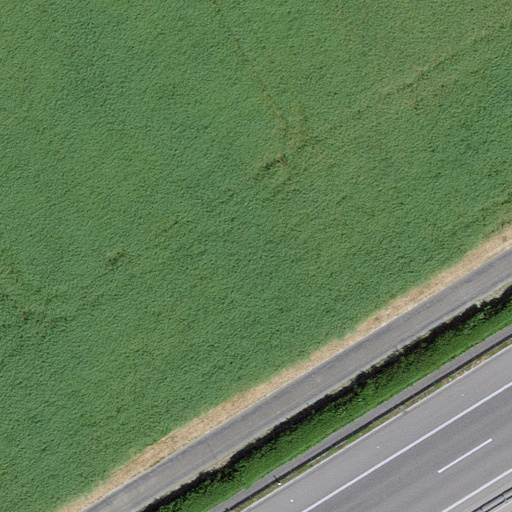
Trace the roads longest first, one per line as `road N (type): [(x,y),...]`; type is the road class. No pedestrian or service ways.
road 1 (track): [(104,511),(511,259)]
road 2 (motorway): [(511,426),(373,511)]
